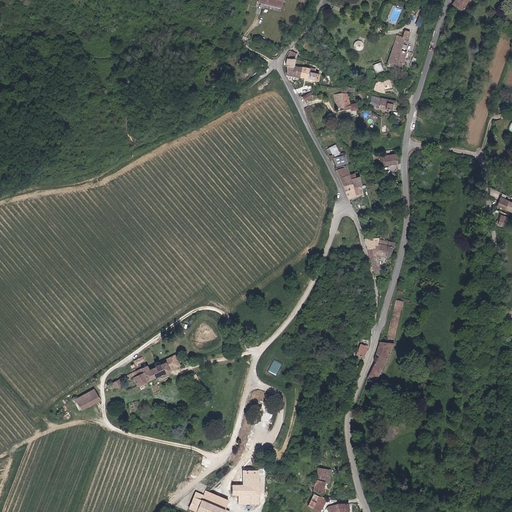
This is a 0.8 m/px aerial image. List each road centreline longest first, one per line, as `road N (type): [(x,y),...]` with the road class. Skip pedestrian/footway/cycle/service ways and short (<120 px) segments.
road 1 (unclassified): [(345,200),(319,272),(257,357),(227,455),(168,511)]
road 2 (unclassified): [(511,320),(497,277),(484,162),(467,151),(407,142)]
road 3 (unclassified): [(320,0),(282,69),(345,200)]
road 4 (tertiary): [(407,142),(405,244),(373,349)]
road 5 (tertiary): [(373,349),(350,442),(368,511)]
road 6 (unclassified): [(345,200),(376,283),(373,349)]
road 7 (tertiary): [(450,0),(407,142)]
